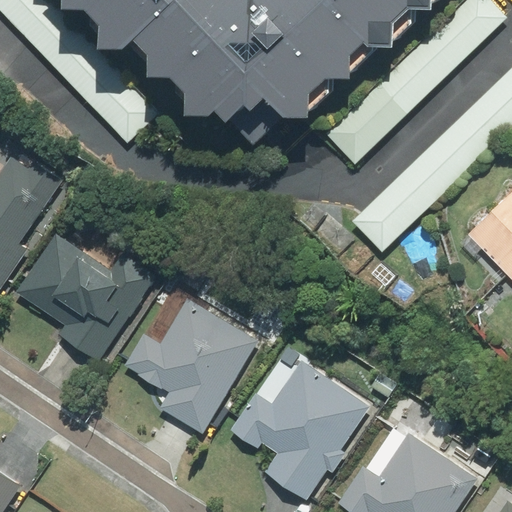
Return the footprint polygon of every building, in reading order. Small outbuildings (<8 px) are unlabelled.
[(53,0),(0,0),(0,3),(128,139),(158,111),(53,0)] [(56,0),(162,113),(290,121),(410,0),(56,0)] [(360,166),(511,13),(511,12),(499,0),(465,0),(330,136),(360,166)] [(511,132),(511,73),(360,225),(390,255),(511,132)] [(0,284),(3,287),(72,178),(39,157),(33,167),(17,157),(0,184),(0,284)] [(308,191),(289,219),(328,246),(348,218),(308,191)] [(488,249),(511,275),(511,196),(465,241),(480,257),(488,249)] [(134,255),(123,272),(62,233),(24,292),(53,311),(64,294),(82,305),(62,335),(106,364),(164,274),(134,255)] [(266,335),(197,294),(169,342),(153,333),(133,367),(174,390),(164,409),(208,435),(266,335)] [(276,375),(239,429),(267,448),(271,443),(285,453),(273,470),(314,499),(376,410),(306,362),(291,385),(276,375)] [(397,424),(346,503),(360,511),(461,511),(482,480),(397,424)] [(0,511),(8,511),(26,485),(0,467),(0,511)] [(511,511),(511,497),(497,488),(482,511),(511,511)]
